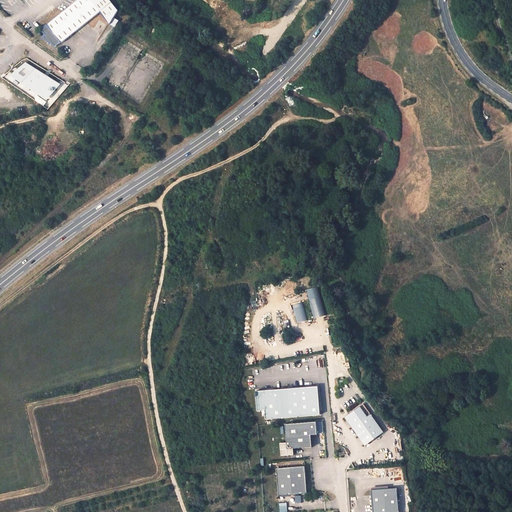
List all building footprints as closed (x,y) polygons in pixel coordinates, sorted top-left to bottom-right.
[(109,24),(119,11),(110,0),(77,0),(41,28),(55,46),(60,42),(61,43),(101,13),(109,24)] [(26,63),(10,75),(15,81),(25,86),(26,87),(45,98),(48,101),(51,99),(54,94),(62,88),(65,84),(64,83),(26,63)] [(0,81),(0,96),(9,101),(15,89),(0,81)] [(318,287),(306,290),(314,319),(326,316),(318,287)] [(303,302),(293,305),(298,324),(308,321),(303,302)] [(318,386),(256,391),(257,411),(265,410),(266,419),(320,415),(318,386)] [(360,406),(345,417),(365,446),(384,432),(371,414),(367,417),(360,406)] [(316,421),(285,424),(286,442),(280,443),(281,455),(294,454),(293,448),(312,447),(311,435),(317,434),(316,421)] [(305,466),(276,468),(278,495),(281,495),(289,494),(307,493),(305,466)] [(388,488),(371,489),(372,511),(398,511),(397,488),(388,488)]
